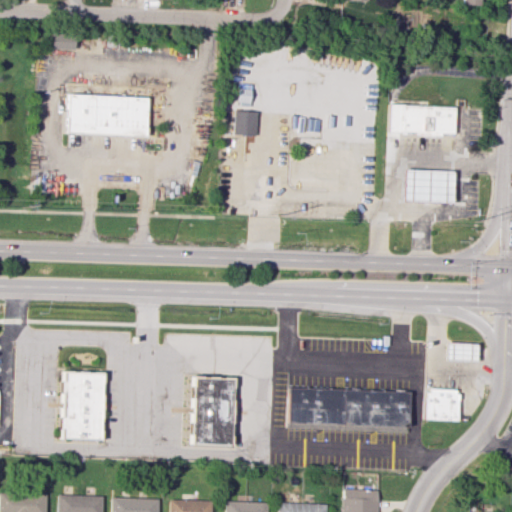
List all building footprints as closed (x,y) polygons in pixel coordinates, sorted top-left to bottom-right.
[(72,33),(50,32),(49,48),(71,49),(72,33)] [(143,135),(145,97),(67,93),(65,131),(143,135)] [(384,132),(451,134),(452,106),(385,104),(384,132)] [(253,135),(254,111),(232,110),(231,134),(253,135)] [(449,202),(450,171),(400,169),(399,200),(449,202)] [(445,343),(444,360),(474,362),(475,344),(445,343)] [(55,438),(97,440),(100,371),(58,370),(55,438)] [(186,443),(228,445),(231,377),(189,375),(186,443)] [(284,386),(406,391),(404,431),(283,427),(284,386)] [(419,418),(452,420),(453,393),(451,393),(451,389),(424,388),(424,392),(421,391),(419,418)] [(338,511),(340,487),(375,489),(374,511),(338,511)] [(0,511),(0,492),(43,493),(42,511),(0,511)] [(53,511),(54,494),(99,496),(98,511),(53,511)] [(107,511),(108,496),(155,498),(154,511),(107,511)] [(166,511),(166,499),(208,500),(207,511),(166,511)] [(221,511),(263,511),(264,502),(222,500),(221,511)] [(274,511),(275,502),(323,504),(322,511),(274,511)]
